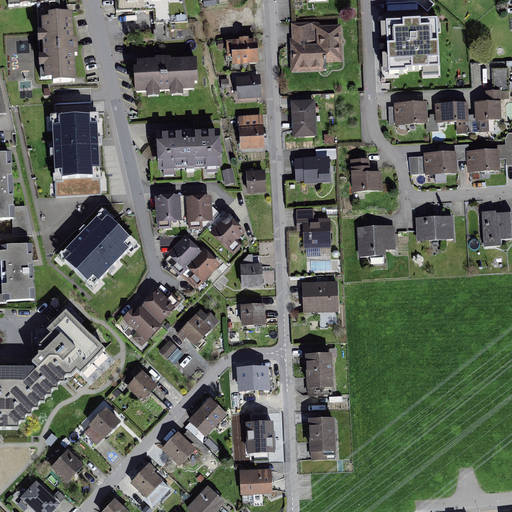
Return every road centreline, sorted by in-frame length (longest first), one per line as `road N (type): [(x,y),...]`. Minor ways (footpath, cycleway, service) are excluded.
road 1 (residential): [(285,354),(269,0)]
road 2 (residential): [(366,0),(370,123),(399,163),(404,188),(423,198),(511,192)]
road 3 (residential): [(156,276),(90,0)]
road 4 (residential): [(285,354),(221,364),(83,511)]
road 5 (residential): [(292,511),(285,354)]
road 6 (unknown): [(137,197),(217,195),(248,226)]
